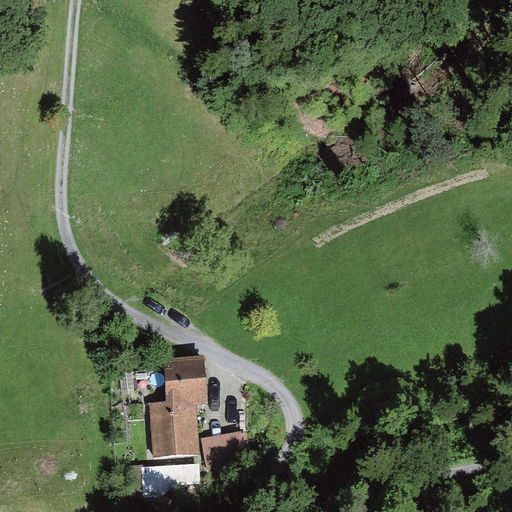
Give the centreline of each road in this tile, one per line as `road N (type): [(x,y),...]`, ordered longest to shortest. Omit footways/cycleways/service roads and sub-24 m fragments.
road 1 (track): [(79,0),(61,187),(69,237),(112,303),(262,381),(288,405),(293,446),(264,484),(260,507),(271,511)]
road 2 (track): [(293,511),(374,482),(511,459)]
